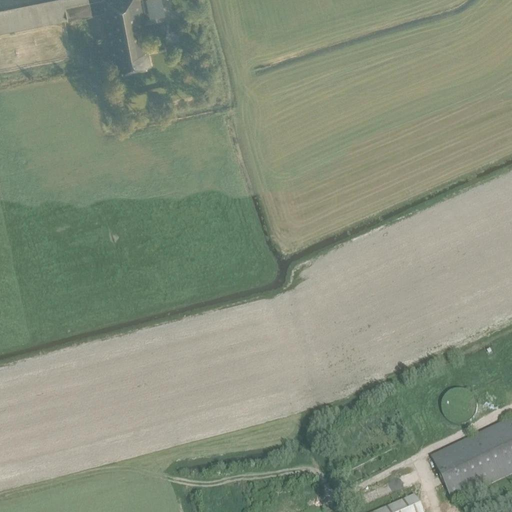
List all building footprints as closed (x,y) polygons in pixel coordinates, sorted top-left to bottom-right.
[(0,0),(0,32),(102,12),(112,59),(114,58),(117,72),(150,65),(147,51),(150,51),(139,0),(101,0),(89,3),(88,0),(0,0)] [(141,0),(144,11),(164,6),(162,0),(141,0)] [(442,403),(441,408),(442,413),(444,418),(447,421),(452,424),(456,425),(461,425),(466,424),(470,421),(474,418),(476,413),(476,408),(476,403),(474,399),(470,395),(466,392),(461,391),(456,391),(452,392),(447,395),(444,399),(442,403)] [(511,418),(431,457),(452,503),(511,474),(511,418)] [(375,511),(421,511),(414,495),(375,511)]
